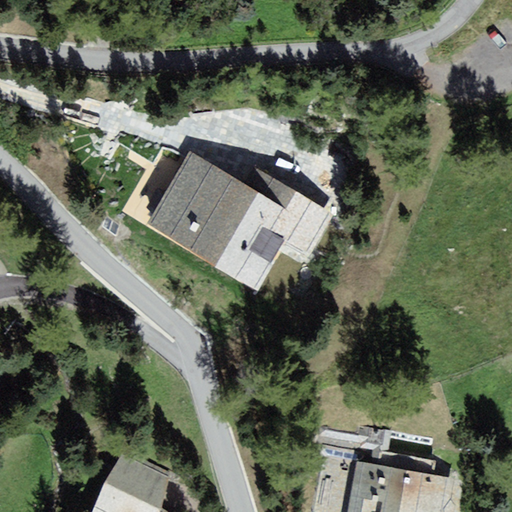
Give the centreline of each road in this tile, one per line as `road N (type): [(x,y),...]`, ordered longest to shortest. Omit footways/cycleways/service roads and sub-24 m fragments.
road 1 (residential): [(0,47),(158,63),(397,49),(435,33),(472,0)]
road 2 (residential): [(243,511),(189,338),(0,159)]
